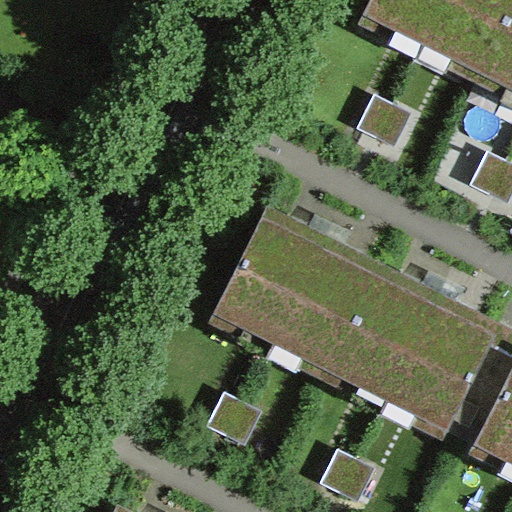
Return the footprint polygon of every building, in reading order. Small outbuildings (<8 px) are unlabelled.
[(511,0),(366,0),(360,14),(511,91),(511,0)] [(370,90),(353,125),(390,143),(407,109),(370,90)] [(511,160),(487,148),(470,183),(507,201),(511,190),(511,160)] [(511,328),(265,205),(208,319),(511,470),(511,328)] [(223,389),(206,424),(243,442),(260,407),(223,389)] [(334,446),(317,481),(355,499),(372,464),(334,446)] [(134,511),(116,503),(111,511),(134,511)]
